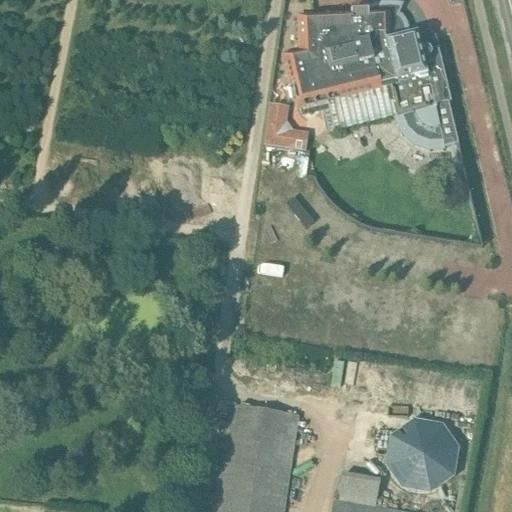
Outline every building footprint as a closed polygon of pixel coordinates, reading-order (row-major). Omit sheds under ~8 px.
[(443,76),(437,50),(429,52),(427,50),(423,49),(420,50),(416,35),(407,37),(407,32),(406,28),(405,24),(403,20),(400,17),(397,15),(398,11),(397,7),(393,5),(389,7),(387,6),(383,6),(378,6),(374,7),(371,9),(367,11),(350,12),(351,18),(298,20),(299,54),(282,58),(296,113),(335,103),(341,131),(389,119),(391,126),(401,138),(413,146),(428,149),(435,149),(443,150),(457,146),(447,105),(450,104),(443,76)] [(269,106),(263,148),(305,154),(307,135),(293,133),(286,125),(288,109),(269,106)] [(422,264),(482,265),(482,243),(423,242),(422,264)] [(284,511),(299,417),(231,407),(214,511),(284,511)] [(457,454),(441,430),(412,425),(387,442),(383,471),(399,495),(428,500),(452,483),(457,454)] [(332,511),(391,511),(375,509),(337,503),(334,502),(332,511)]
